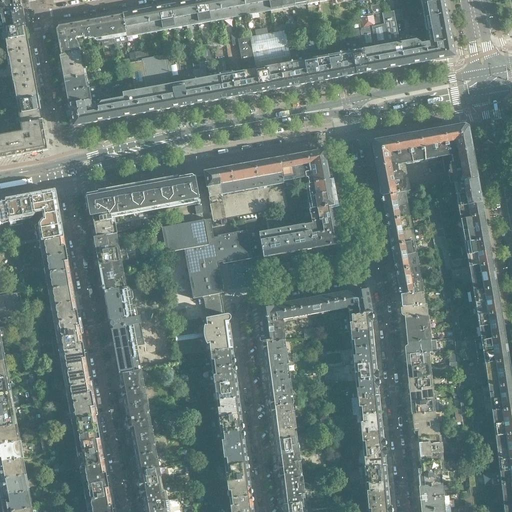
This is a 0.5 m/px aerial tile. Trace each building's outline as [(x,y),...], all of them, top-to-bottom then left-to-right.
[(24,22),(20,4),(16,5),(15,0),(12,1),(0,3),(0,13),(0,16),(1,20),(4,20),(5,28),(16,26),(16,24),(24,22)] [(209,20),(205,0),(204,0),(193,2),(197,23),(209,20)] [(221,18),(217,0),(205,0),(209,20),(221,18)] [(233,16),(230,0),(217,0),(221,18),(233,16)] [(245,14),(242,0),(230,0),(233,16),(245,14)] [(257,12),(255,0),(242,0),(245,14),(257,12)] [(269,9),(267,0),(255,0),(257,12),(269,9)] [(282,7),(280,0),(267,0),(269,9),(282,7)] [(445,14),(443,1),(423,4),(425,18),(445,14)] [(197,23),(193,2),(181,4),(185,25),(197,23)] [(388,47),(382,17),(381,12),(387,11),(385,3),(370,6),(374,26),(365,28),(360,29),(360,34),(364,51),(367,72),(391,68),(388,47)] [(185,25),(181,4),(169,6),(173,27),(185,25)] [(173,27),(169,6),(157,9),(161,29),(173,27)] [(161,29),(157,9),(145,11),(149,31),(161,29)] [(149,31),(145,11),(133,13),(137,34),(149,31)] [(137,34),(133,13),(121,15),(125,34),(125,36),(137,34)] [(448,27),(445,14),(425,18),(428,31),(448,27)] [(125,34),(121,15),(109,17),(113,39),(118,38),(117,36),(125,34)] [(113,39),(109,17),(97,20),(101,39),(108,37),(109,39),(113,39)] [(101,39),(97,20),(85,22),(88,38),(89,39),(91,39),(93,40),(101,39)] [(26,37),(24,22),(16,24),(16,26),(5,28),(2,28),(3,33),(6,33),(7,40),(26,37)] [(88,38),(85,22),(71,24),(73,34),(74,34),(74,36),(77,38),(83,37),(83,38),(84,39),(88,38)] [(74,36),(74,34),(73,34),(71,24),(58,27),(56,30),(58,44),(74,41),(77,38),(74,36)] [(450,41),(448,27),(428,31),(430,42),(430,44),(450,41)] [(31,61),(26,37),(7,40),(9,48),(6,48),(8,58),(11,57),(12,65),(31,61)] [(283,87),(280,67),(275,39),(263,41),(267,69),(271,90),(283,87)] [(80,53),(79,46),(77,45),(76,42),(74,41),(58,44),(60,56),(79,52),(79,53),(80,53)] [(453,56),(450,41),(430,44),(430,42),(424,43),(428,61),(453,56)] [(428,61),(424,43),(420,44),(417,42),(412,43),(416,63),(428,61)] [(416,63),(412,43),(400,45),(404,65),(416,63)] [(404,65),(400,45),(388,47),(391,68),(404,65)] [(331,79),(328,58),(325,46),(313,48),(316,60),(319,81),(331,79)] [(367,72),(364,51),(352,54),(355,74),(367,72)] [(84,64),(83,60),(81,60),(79,53),(79,52),(60,56),(63,68),(84,64)] [(355,74),(352,54),(340,56),(343,76),(355,74)] [(343,76),(340,56),(328,58),(331,79),(343,76)] [(319,81),(316,60),(304,62),(307,83),(319,81)] [(35,86),(31,61),(12,65),(13,72),(11,73),(12,82),(15,82),(16,89),(35,86)] [(307,83),(304,62),(292,64),(295,85),(307,83)] [(84,77),(82,69),(85,69),(84,64),(63,68),(65,80),(84,77)] [(295,85),(292,64),(280,67),(283,87),(295,85)] [(271,90),(267,69),(255,71),(259,92),(271,90)] [(223,98),(219,78),(218,70),(211,71),(212,79),(207,80),(211,100),(223,98)] [(259,92),(255,71),(243,73),(247,94),(259,92)] [(211,100),(207,80),(206,72),(199,73),(200,81),(195,82),(199,103),(211,100)] [(247,94),(243,73),(231,75),(235,96),(247,94)] [(199,103),(195,82),(194,75),(182,78),(183,84),(187,105),(199,103)] [(235,96),(231,75),(219,78),(223,98),(235,96)] [(88,88),(87,84),(85,84),(84,77),(65,80),(67,92),(88,88)] [(187,105),(183,84),(171,86),(175,107),(187,105)] [(38,98),(35,86),(16,89),(18,97),(15,97),(16,102),(38,98)] [(175,107),(171,86),(159,89),(163,109),(175,107)] [(88,101),(87,93),(89,93),(88,88),(67,92),(69,104),(88,101)] [(163,109),(159,89),(147,91),(151,111),(163,109)] [(151,111),(147,91),(135,93),(139,114),(151,111)] [(139,114),(135,93),(122,95),(123,99),(126,116),(139,114)] [(40,110),(38,98),(16,102),(17,107),(20,106),(21,113),(40,110)] [(126,116),(123,99),(110,102),(113,118),(126,116)] [(82,124),(80,110),(89,108),(88,101),(69,104),(73,126),(82,124)] [(113,118),(110,102),(99,104),(97,107),(99,121),(113,118)] [(97,107),(89,108),(80,110),(82,124),(99,121),(97,107)] [(43,128),(40,110),(21,113),(21,114),(16,115),(19,132),(43,128)] [(476,179),(468,140),(466,128),(463,126),(374,142),(372,145),(379,184),(403,180),(403,179),(402,175),(400,175),(400,171),(398,172),(396,163),(441,155),(444,167),(449,166),(450,171),(449,171),(450,179),(446,180),(447,185),(455,183),(476,179)] [(47,151),(47,148),(43,128),(19,132),(16,133),(0,135),(0,159),(45,151),(47,151)] [(328,181),(325,167),(322,151),(278,159),(283,189),(294,187),(299,186),(307,184),(328,181)] [(283,189),(278,159),(241,166),(247,199),(284,192),(283,189)] [(287,208),(284,192),(247,199),(241,166),(229,168),(233,190),(238,217),(287,208)] [(238,217),(233,190),(229,168),(216,171),(221,193),(226,225),(237,223),(236,217),(238,217)] [(226,225),(221,193),(216,171),(204,173),(214,227),(226,225)] [(157,212),(198,204),(193,177),(192,177),(191,176),(183,177),(181,178),(178,179),(175,180),(173,179),(154,183),(152,184),(144,185),(142,185),(125,188),(123,189),(117,190),(115,190),(87,195),(86,194),(84,197),(87,211),(87,210),(88,216),(92,216),(94,229),(90,229),(92,238),(95,237),(96,238),(113,235),(116,234),(116,232),(159,225),(157,212)] [(411,191),(410,186),(406,187),(404,179),(403,179),(403,180),(379,184),(380,189),(378,191),(379,194),(381,195),(381,196),(402,192),(402,193),(411,191)] [(478,191),(476,179),(455,183),(458,202),(465,201),(463,194),(478,191)] [(331,198),(330,193),(328,181),(307,184),(312,209),(332,205),(332,204),(333,202),(332,199),(331,198)] [(437,199),(434,187),(428,188),(431,199),(431,200),(437,199)] [(431,199),(428,188),(422,189),(425,201),(431,199)] [(58,213),(54,190),(28,195),(32,213),(41,212),(42,216),(58,213)] [(480,203),(478,191),(463,194),(465,201),(458,202),(459,207),(480,203)] [(404,205),(402,193),(402,192),(381,196),(381,198),(380,199),(381,202),(382,203),(383,208),(404,205)] [(63,238),(58,213),(42,216),(42,219),(41,219),(37,225),(37,229),(27,231),(22,228),(20,219),(33,216),(32,213),(28,195),(4,199),(8,222),(12,247),(39,242),(63,238)] [(8,222),(4,199),(0,199),(0,223),(8,222)] [(433,212),(431,200),(431,199),(425,201),(427,213),(433,212)] [(439,211),(437,199),(431,200),(433,212),(439,211)] [(482,215),(480,203),(459,207),(461,219),(482,215)] [(332,205),(312,209),(310,209),(313,222),(334,218),(332,205)] [(406,217),(404,205),(383,208),(386,221),(406,217)] [(203,213),(201,206),(194,207),(196,215),(203,213)] [(441,223),(439,211),(433,212),(435,224),(441,223)] [(435,224),(433,212),(427,213),(430,225),(436,224),(435,224)] [(484,227),(482,215),(461,219),(463,231),(484,227)] [(409,229),(406,217),(386,221),(388,233),(409,229)] [(337,230),(334,218),(313,222),(313,225),(308,226),(310,235),(337,230)] [(223,264),(251,259),(246,231),(217,236),(217,237),(213,238),(210,219),(161,228),(165,253),(184,250),(192,298),(192,299),(203,297),(220,294),(223,293),(218,263),(222,262),(222,264),(223,264)] [(444,234),(441,223),(435,224),(436,224),(438,236),(444,234)] [(438,236),(436,224),(430,225),(432,238),(438,236)] [(312,248),(310,235),(308,226),(296,228),(300,250),(306,249),(307,250),(311,249),(311,248),(312,248)] [(486,239),(484,227),(463,231),(466,243),(486,239)] [(300,250),(296,228),(284,231),(288,252),(289,252),(290,253),(294,253),(294,251),(300,250)] [(411,242),(409,229),(388,233),(390,246),(411,242)] [(340,240),(339,236),(338,236),(337,230),(310,235),(312,248),(339,243),(339,241),(340,240)] [(288,252),(284,231),(271,233),(275,255),(281,254),(282,255),(286,254),(286,253),(288,252)] [(275,255),(271,233),(258,235),(262,257),(264,257),(265,258),(269,257),(269,256),(275,255)] [(446,246),(444,234),(438,236),(440,248),(446,246)] [(118,248),(117,240),(114,241),(113,235),(96,238),(93,239),(96,252),(118,248)] [(440,248),(438,236),(432,238),(435,250),(440,249),(440,248)] [(66,254),(63,238),(39,242),(40,247),(42,247),(44,258),(66,254)] [(489,251),(486,239),(466,243),(468,255),(489,251)] [(413,254),(411,242),(390,246),(392,258),(413,254)] [(155,244),(146,246),(148,254),(157,252),(155,244)] [(449,258),(446,246),(440,248),(440,249),(443,260),(449,258)] [(118,262),(117,257),(119,256),(118,248),(96,252),(98,265),(118,262)] [(443,260),(440,249),(435,250),(437,262),(443,261),(443,260)] [(491,265),(489,251),(468,255),(470,267),(491,265)] [(69,270),(66,254),(44,258),(46,268),(44,269),(45,274),(47,274),(69,270)] [(416,267),(413,254),(392,258),(395,270),(416,267)] [(451,270),(449,258),(443,260),(443,261),(445,271),(451,270)] [(445,271),(443,261),(437,262),(440,275),(445,274),(445,271)] [(123,274),(121,267),(119,267),(118,262),(98,265),(101,278),(123,274)] [(493,277),(493,273),(491,265),(470,267),(472,277),(473,286),(480,286),(479,278),(493,277)] [(418,279),(416,267),(395,270),(397,283),(418,279)] [(72,286),(69,270),(47,274),(49,285),(47,285),(48,290),(72,286)] [(453,281),(451,270),(445,271),(445,274),(447,282),(453,281)] [(123,288),(122,283),(124,282),(123,274),(101,278),(103,292),(123,288)] [(449,290),(447,282),(445,274),(440,275),(443,291),(449,290)] [(495,289),(493,277),(479,278),(480,286),(473,286),(474,291),(495,289)] [(420,293),(418,279),(397,283),(398,289),(397,290),(398,293),(399,294),(399,295),(420,293)] [(74,302),(72,286),(48,290),(49,296),(51,295),(53,306),(74,302)] [(143,346),(139,324),(140,324),(138,317),(137,317),(136,308),(131,309),(130,300),(133,299),(132,291),(127,288),(123,288),(103,292),(109,322),(109,324),(109,325),(110,325),(110,326),(111,326),(112,329),(110,330),(118,375),(140,371),(136,347),(143,346)] [(371,313),(367,289),(352,292),(353,299),(352,299),(353,304),(356,303),(357,315),(371,313)] [(497,301),(495,289),(474,291),(476,303),(497,301)] [(20,312),(20,308),(21,308),(19,297),(18,297),(17,293),(14,294),(14,291),(0,293),(0,319),(18,316),(18,313),(20,312)] [(282,319),(348,307),(349,315),(351,315),(357,315),(356,303),(353,304),(352,299),(353,299),(352,292),(352,291),(349,292),(349,291),(346,291),(346,292),(321,297),(321,296),(318,297),(318,298),(305,300),(305,299),(302,299),(302,300),(278,305),(277,304),(274,305),(274,306),(271,306),(271,307),(272,313),(274,313),(274,318),(271,319),(273,331),(280,330),(283,329),(282,319)] [(420,301),(420,293),(399,295),(401,307),(423,305),(423,300),(420,301)] [(224,315),(220,294),(203,297),(207,318),(224,315)] [(499,313),(497,301),(476,303),(478,315),(499,313)] [(77,319),(74,302),(53,306),(50,306),(51,312),(54,312),(56,322),(77,319)] [(425,317),(423,305),(401,307),(402,317),(402,318),(403,318),(403,319),(404,319),(405,319),(425,317)] [(273,331),(271,319),(274,318),(274,313),(272,313),(271,307),(257,309),(260,337),(259,338),(259,341),(261,342),(261,344),(281,341),(282,341),(280,330),(273,331)] [(182,320),(180,309),(172,311),(174,321),(182,320)] [(372,330),(371,320),(372,320),(373,318),(373,316),(371,315),(371,313),(357,315),(351,315),(352,324),(349,325),(350,333),(372,330)] [(501,325),(499,313),(478,315),(480,327),(501,325)] [(230,339),(228,323),(228,321),(229,321),(229,320),(230,319),(230,318),(230,317),(229,316),(228,315),(227,315),(226,315),(225,315),(224,315),(207,318),(206,318),(207,327),(203,327),(203,328),(203,331),(203,333),(203,334),(203,336),(203,338),(204,339),(204,341),(204,342),(205,344),(209,343),(210,352),(231,349),(230,339)] [(426,324),(425,317),(405,319),(406,325),(405,326),(405,327),(405,328),(405,331),(429,329),(428,324),(426,324)] [(80,335),(77,319),(56,322),(58,333),(55,334),(56,339),(80,335)] [(503,337),(501,325),(480,327),(482,339),(503,337)] [(428,341),(427,334),(429,333),(429,329),(405,331),(405,335),(406,336),(407,337),(407,343),(427,341),(428,341)] [(374,347),(372,330),(350,333),(350,341),(353,340),(354,349),(374,347)] [(83,351),(80,335),(56,339),(57,344),(60,344),(62,355),(83,351)] [(506,352),(505,346),(503,337),(482,339),(484,349),(486,363),(507,361),(506,352)] [(286,357),(285,348),(282,348),(281,341),(261,344),(261,346),(260,347),(260,349),(262,350),(263,360),(286,357)] [(428,353),(427,341),(407,343),(406,343),(405,344),(405,345),(404,345),(404,346),(405,355),(428,353)] [(376,364),(374,347),(354,349),(355,358),(352,358),(353,366),(376,364)] [(233,359),(231,349),(210,352),(209,352),(210,360),(213,360),(214,368),(234,366),(233,364),(234,364),(235,363),(235,360),(233,359)] [(86,367),(83,351),(62,355),(64,366),(61,366),(62,371),(86,367)] [(427,365),(426,358),(429,358),(428,353),(405,355),(406,367),(427,365)] [(285,374),(284,366),(287,366),(286,357),(263,360),(264,369),(263,371),(264,373),(265,374),(265,376),(285,374)] [(511,385),(507,361),(486,363),(490,387),(511,385)] [(377,373),(376,364),(353,366),(354,374),(357,374),(358,382),(377,380),(377,378),(379,377),(378,374),(377,373)] [(428,372),(427,365),(406,367),(408,379),(431,377),(430,372),(428,372)] [(236,382),(234,372),(235,372),(236,370),(236,368),(234,367),(234,366),(214,368),(215,377),(213,377),(214,385),(236,382)] [(89,383),(86,367),(62,371),(63,377),(66,376),(68,387),(89,383)] [(141,388),(140,380),(142,380),(140,371),(118,375),(121,391),(141,388)] [(290,390),(289,381),(286,381),(285,374),(265,376),(266,377),(264,378),(265,381),(266,382),(268,393),(290,390)] [(429,389),(429,382),(431,382),(431,377),(408,379),(409,391),(429,389)] [(379,397),(378,385),(379,384),(379,382),(378,381),(377,381),(377,380),(358,382),(358,391),(356,391),(356,399),(379,397)] [(238,398),(236,382),(214,385),(215,393),(217,393),(218,401),(238,398)] [(92,400),(89,383),(68,387),(65,387),(66,393),(69,393),(71,403),(92,400)] [(511,409),(511,394),(511,385),(490,387),(493,412),(511,409)] [(146,403),(145,395),(143,395),(141,388),(121,391),(124,408),(146,403)] [(430,396),(429,389),(409,391),(410,403),(433,401),(432,396),(430,396)] [(289,406),(289,399),(291,399),(290,390),(268,393),(269,401),(267,402),(268,405),(269,405),(270,409),(289,406)] [(0,411),(11,410),(8,393),(0,394),(0,411)] [(381,414),(379,397),(356,399),(357,407),(360,407),(361,415),(381,414)] [(240,415),(238,398),(218,401),(219,409),(217,410),(218,418),(240,415)] [(95,416),(92,400),(71,403),(73,414),(70,415),(71,420),(95,416)] [(432,413),(431,406),(433,406),(433,401),(410,403),(411,415),(432,413)] [(147,420),(146,413),(148,412),(146,403),(124,408),(127,424),(147,420)] [(294,422),(293,413),(290,414),(289,406),(270,409),(268,410),(269,412),(270,413),(272,425),(294,422)] [(511,434),(511,409),(493,412),(494,421),(496,436),(511,434)] [(0,428),(14,426),(11,410),(0,411),(0,428)] [(432,420),(432,413),(411,415),(412,427),(435,425),(435,420),(432,420)] [(382,430),(381,414),(361,415),(362,424),(359,424),(360,432),(382,430)] [(241,424),(240,415),(218,418),(219,426),(221,426),(222,434),(242,431),(242,429),(243,428),(243,425),(241,424)] [(98,432),(95,416),(71,420),(72,425),(75,425),(76,436),(98,432)] [(152,436),(151,427),(149,427),(147,420),(127,424),(130,440),(152,436)] [(294,439),(293,432),(296,431),(294,422),(272,425),(273,434),(272,435),(272,437),(273,438),(274,441),(274,442),(294,439)] [(437,437),(437,436),(435,425),(412,427),(413,436),(414,437),(414,438),(415,438),(415,439),(416,439),(417,439),(437,437)] [(0,445),(16,443),(14,426),(0,428),(0,445)] [(384,442),(382,430),(360,432),(360,440),(363,440),(364,449),(384,447),(384,446),(386,445),(385,442),(384,442)] [(244,448),(243,437),(244,436),(244,433),(242,432),(242,431),(222,434),(224,442),(221,443),(222,451),(244,448)] [(101,448),(98,432),(76,436),(78,447),(76,447),(77,452),(101,448)] [(511,446),(511,434),(496,436),(498,448),(511,446)] [(153,453),(152,445),(154,445),(152,436),(130,440),(133,456),(153,453)] [(438,444),(437,437),(437,436),(437,437),(417,439),(418,451),(441,448),(440,444),(438,444)] [(299,455),(297,446),(295,446),(294,439),(274,442),(274,441),(273,443),(273,445),(274,446),(276,458),(299,455)] [(0,462),(19,459),(16,443),(0,445),(0,462)] [(511,458),(511,446),(498,448),(499,460),(511,458)] [(386,463),(385,454),(386,453),(386,450),(385,450),(384,450),(384,447),(364,449),(365,457),(362,458),(363,466),(386,463)] [(104,464),(101,448),(77,452),(78,458),(80,457),(82,468),(104,464)] [(247,458),(246,457),(244,448),(222,451),(223,459),(226,458),(227,467),(246,464),(246,462),(248,460),(247,458)] [(440,461),(439,453),(441,453),(441,448),(418,451),(419,462),(419,463),(439,461),(440,461)] [(158,468),(156,460),(155,460),(153,453),(133,456),(135,473),(158,468)] [(298,472),(297,464),(300,464),(299,455),(276,458),(277,466),(276,468),(276,470),(278,471),(278,474),(298,472)] [(511,470),(511,458),(499,460),(501,472),(511,470)] [(22,475),(19,459),(0,462),(0,477),(0,479),(22,475)] [(440,473),(439,461),(419,463),(419,462),(419,463),(418,463),(417,464),(417,465),(416,465),(416,466),(417,475),(440,473)] [(387,480),(386,463),(363,466),(364,474),(367,473),(368,482),(387,480)] [(107,481),(104,464),(82,468),(80,468),(81,474),(83,474),(85,484),(107,481)] [(249,481),(247,470),(247,469),(249,468),(248,466),(247,465),(246,464),(227,467),(228,475),(225,476),(227,484),(249,481)] [(159,485),(158,478),(160,477),(158,468),(135,473),(138,489),(159,485)] [(511,483),(511,470),(501,472),(502,484),(511,483)] [(303,487),(302,479),(299,479),(298,472),(278,474),(277,475),(277,478),(279,479),(280,490),(303,487)] [(439,485),(438,478),(441,477),(440,473),(417,475),(418,487),(439,485)] [(27,491),(24,475),(22,475),(0,479),(3,496),(27,491)] [(389,497),(387,480),(368,482),(368,491),(366,491),(366,499),(389,497)] [(110,497),(107,481),(85,484),(87,495),(85,496),(85,501),(110,497)] [(251,490),(250,490),(249,481),(227,484),(228,492),(230,491),(231,500),(251,497),(250,494),(251,494),(252,493),(251,490)] [(511,495),(511,483),(502,484),(504,496),(511,495)] [(164,501),(162,492),(160,493),(159,485),(138,489),(141,505),(164,501)] [(440,492),(439,485),(418,487),(420,499),(443,496),(442,492),(440,492)] [(302,504),(301,497),(304,496),(303,487),(280,490),(281,499),(280,500),(280,503),(282,503),(282,507),(302,504)] [(6,511),(30,508),(27,491),(3,496),(6,511)] [(441,509),(441,501),(443,501),(443,496),(420,499),(421,511),(441,509)] [(112,511),(110,497),(85,501),(86,506),(89,506),(90,511),(112,511)] [(252,511),(251,502),(252,502),(253,501),(252,498),(251,498),(251,497),(231,500),(232,508),(230,509),(230,511),(252,511)] [(390,509),(389,497),(366,499),(367,507),(370,507),(370,511),(392,511),(392,510),(391,509),(390,509)] [(163,511),(164,510),(166,510),(164,501),(141,505),(142,511),(163,511)]
